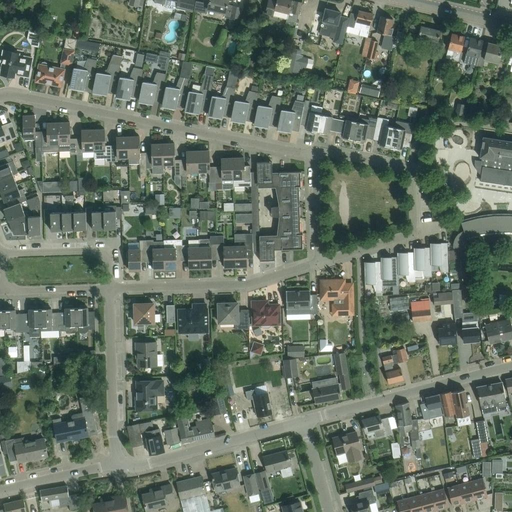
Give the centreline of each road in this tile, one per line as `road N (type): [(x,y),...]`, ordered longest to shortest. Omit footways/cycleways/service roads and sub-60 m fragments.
road 1 (residential): [(310,153),(0,100)]
road 2 (unclassified): [(303,421),(511,368)]
road 3 (residential): [(109,289),(240,288),(318,265)]
road 4 (unclassified): [(118,463),(140,467),(303,421)]
road 5 (unclassified): [(118,463),(109,289)]
road 6 (residential): [(414,234),(411,168),(310,153)]
road 7 (residential): [(109,289),(103,251),(0,253)]
road 8 (unclassified): [(0,490),(118,463)]
